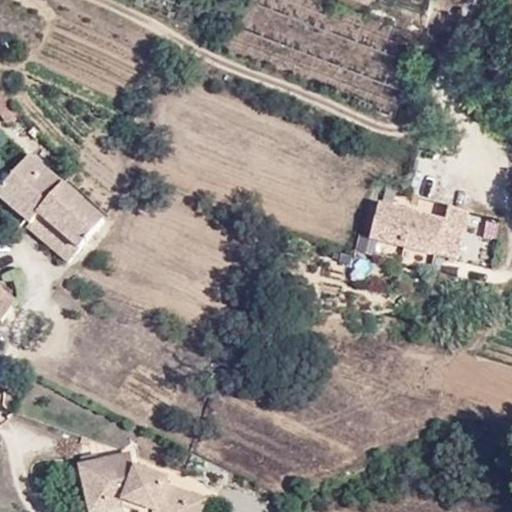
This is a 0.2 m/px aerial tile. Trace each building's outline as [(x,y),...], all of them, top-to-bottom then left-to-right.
[(389,10),(428,19),(432,0),(374,0),(374,1),(390,5),(389,10)] [(511,76),(488,70),(481,92),(511,100),(511,76)] [(0,119),(7,129),(20,119),(0,91),(0,119)] [(0,197),(0,205),(29,231),(38,220),(64,188),(31,161),(0,197)] [(38,220),(45,225),(71,194),(64,188),(38,220)] [(82,256),(108,226),(71,194),(45,225),(82,256)] [(377,240),(465,264),(477,218),(454,211),(451,223),(387,206),(377,240)] [(45,225),(38,220),(29,231),(34,237),(45,225)] [(82,256),(45,225),(34,237),(70,269),(82,256)] [(24,308),(0,288),(0,327),(5,331),(24,308)] [(123,483),(140,479),(137,464),(121,467),(123,483)] [(121,467),(82,475),(89,511),(209,511),(210,511),(170,497),(170,489),(140,479),(123,483),(121,467)]
